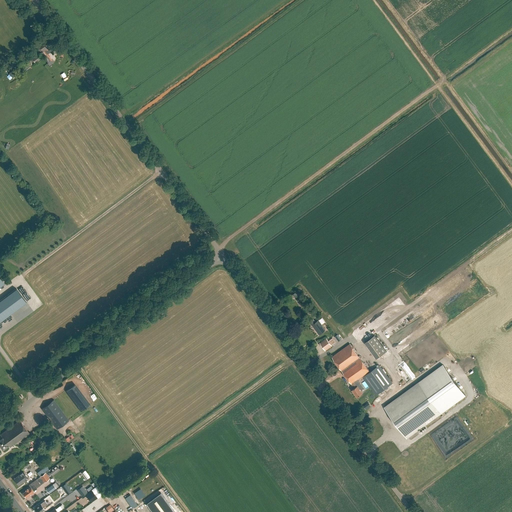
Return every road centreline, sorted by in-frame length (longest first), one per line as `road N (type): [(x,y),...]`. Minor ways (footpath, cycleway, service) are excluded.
road 1 (tertiary): [(0,422),(222,256)]
road 2 (residential): [(160,171),(33,0)]
road 3 (unclassified): [(14,277),(160,171)]
